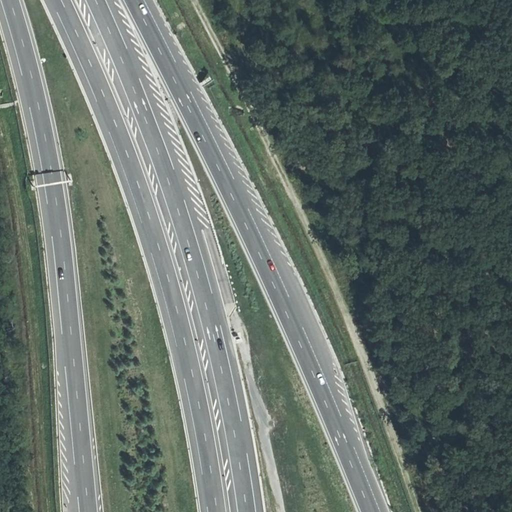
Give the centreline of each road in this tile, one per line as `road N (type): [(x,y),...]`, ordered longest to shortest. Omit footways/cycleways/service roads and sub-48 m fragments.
road 1 (motorway): [(370,511),(284,309),(133,0)]
road 2 (track): [(404,511),(298,227),(187,0)]
road 3 (motorway): [(61,0),(151,224),(191,371),(215,511)]
road 4 (motorway): [(245,511),(219,357),(187,239),(95,0)]
road 5 (motorway): [(9,0),(52,179),(87,511)]
road 6 (track): [(511,132),(243,113),(236,0)]
